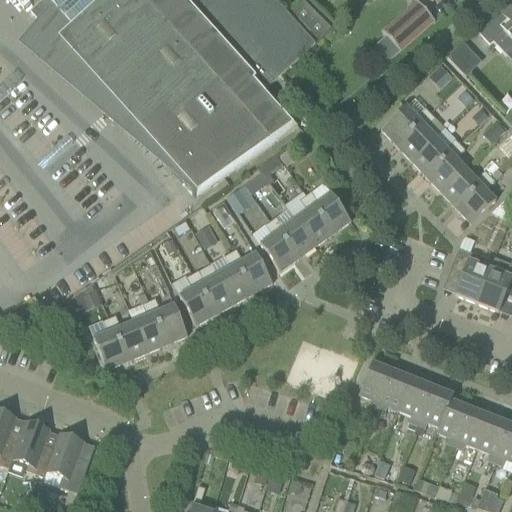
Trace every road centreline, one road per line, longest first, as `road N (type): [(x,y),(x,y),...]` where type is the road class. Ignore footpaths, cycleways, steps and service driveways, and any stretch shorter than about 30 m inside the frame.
road 1 (residential): [(130,452),(231,419),(308,439)]
road 2 (residential): [(511,349),(398,305),(418,250)]
road 3 (residential): [(130,452),(107,422),(0,383)]
